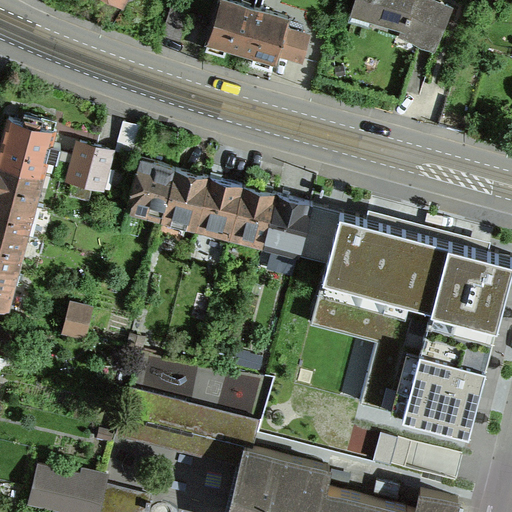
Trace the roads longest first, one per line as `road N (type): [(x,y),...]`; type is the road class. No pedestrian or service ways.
road 1 (primary): [(0,47),(126,97),(511,208)]
road 2 (primary): [(511,166),(140,57),(9,5)]
